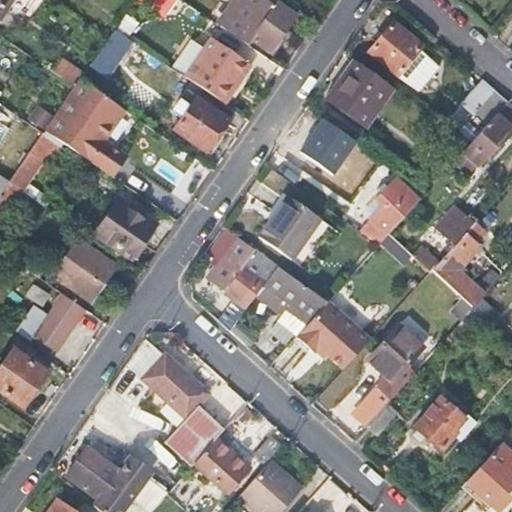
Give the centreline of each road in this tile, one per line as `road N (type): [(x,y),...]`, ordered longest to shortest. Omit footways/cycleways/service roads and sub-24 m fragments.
road 1 (unclassified): [(153,288),(356,0)]
road 2 (residential): [(153,288),(401,511)]
road 3 (unclassified): [(0,509),(153,288)]
